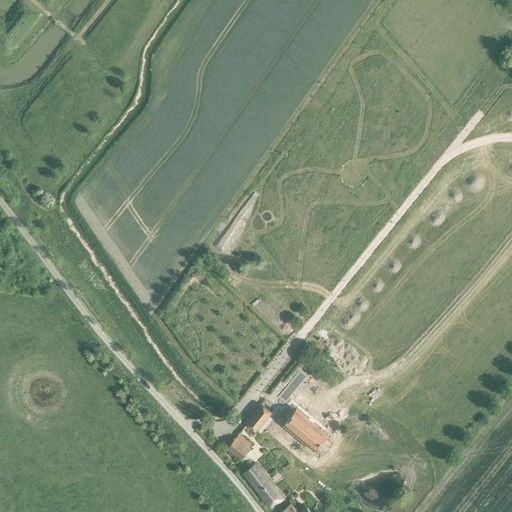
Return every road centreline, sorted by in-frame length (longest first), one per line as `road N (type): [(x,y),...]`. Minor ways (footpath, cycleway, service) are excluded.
road 1 (unclassified): [(258,511),(94,325),(0,199)]
road 2 (track): [(511,236),(405,358),(336,388)]
road 3 (track): [(150,309),(192,368),(242,409)]
